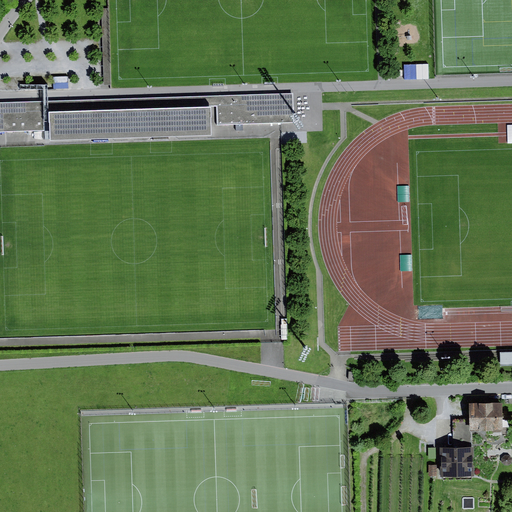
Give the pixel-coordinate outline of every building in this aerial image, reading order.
[(293,94),(216,96),(218,126),(294,123),(293,94)] [(0,102),(0,133),(218,126),(216,96),(0,102)] [(305,135),(296,135),(296,144),(305,144),(305,135)] [(511,352),(501,353),(501,365),(511,364),(511,352)] [(502,403),(469,404),(470,431),(503,430),(502,403)] [(474,448),(440,448),(441,478),(474,477),(474,448)] [(475,507),(474,499),(463,500),(463,508),(475,507)]
